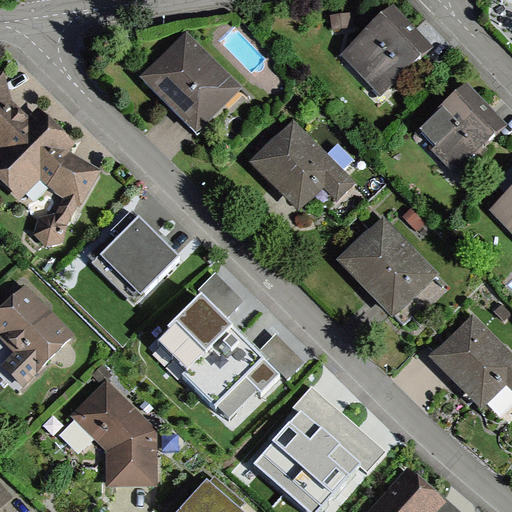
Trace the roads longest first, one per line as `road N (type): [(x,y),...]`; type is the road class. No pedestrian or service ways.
road 1 (residential): [(39,18),(57,65),(438,446),(511,509)]
road 2 (residential): [(39,18),(161,0)]
